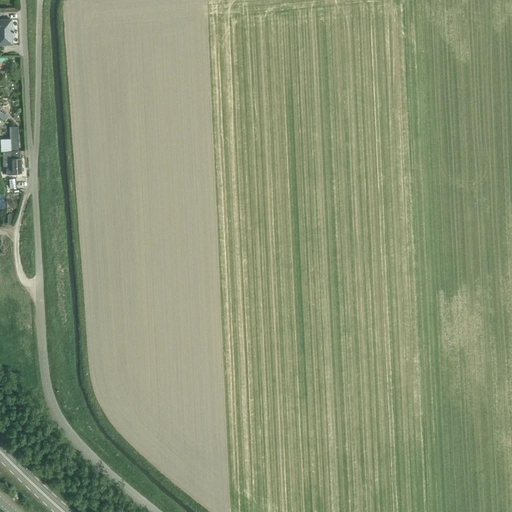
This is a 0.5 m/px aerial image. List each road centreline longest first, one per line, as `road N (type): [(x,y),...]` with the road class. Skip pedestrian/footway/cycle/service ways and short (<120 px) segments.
road 1 (unclassified): [(154,511),(73,438),(47,390),(32,174)]
road 2 (unclassified): [(32,174),(22,0)]
road 3 (unclassified): [(32,174),(41,0)]
